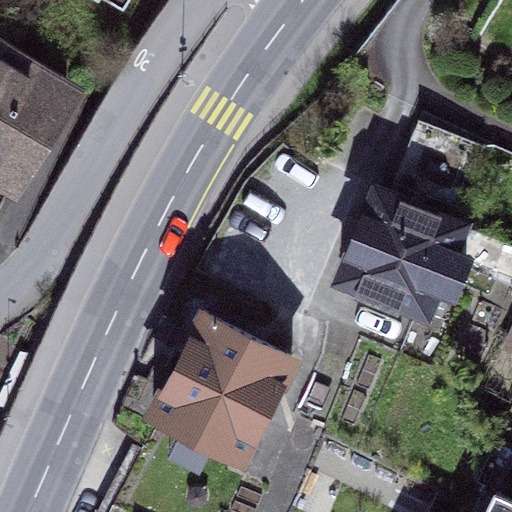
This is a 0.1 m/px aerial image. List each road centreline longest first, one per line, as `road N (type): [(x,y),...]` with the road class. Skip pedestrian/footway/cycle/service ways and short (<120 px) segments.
road 1 (primary): [(304,0),(221,113),(125,290),(30,511)]
road 2 (residential): [(511,139),(406,82),(401,29),(423,0)]
